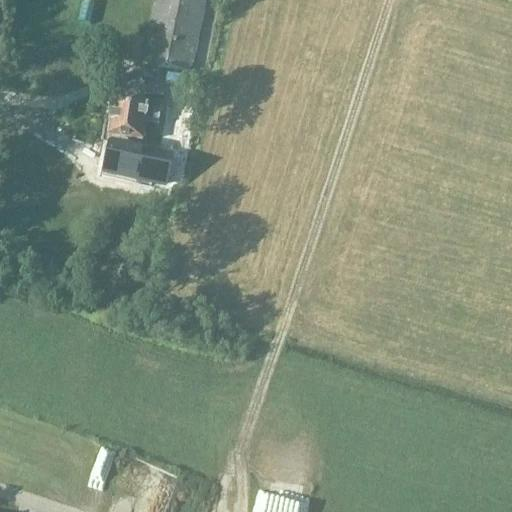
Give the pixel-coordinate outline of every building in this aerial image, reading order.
[(203,0),(154,0),(141,64),(188,74),(203,0)] [(142,42),(128,40),(124,61),(137,64),(142,42)] [(110,102),(105,139),(140,144),(142,128),(155,130),(158,110),(110,102)] [(157,153),(107,144),(102,176),(151,184),(157,153)] [(23,422),(19,444),(34,447),(38,424),(23,422)] [(49,472),(63,476),(74,438),(60,434),(49,472)] [(70,473),(84,477),(95,444),(81,439),(70,473)] [(103,447),(92,479),(106,483),(117,452),(103,447)] [(305,511),(311,475),(258,467),(253,498),(256,498),(254,511),(305,511)]
